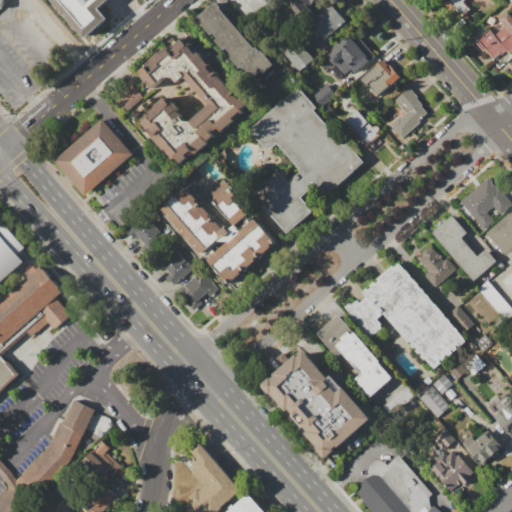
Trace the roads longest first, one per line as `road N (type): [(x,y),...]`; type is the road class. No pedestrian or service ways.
road 1 (residential): [(188,382),(219,381),(484,147),(490,121)]
road 2 (residential): [(490,121),(457,123),(360,206),(211,336),(188,382)]
road 3 (primary): [(337,511),(77,221)]
road 4 (primary): [(58,237),(304,511)]
road 5 (tertiary): [(390,0),(511,146)]
road 6 (secondary): [(51,109),(178,0)]
road 7 (residential): [(188,382),(142,511)]
